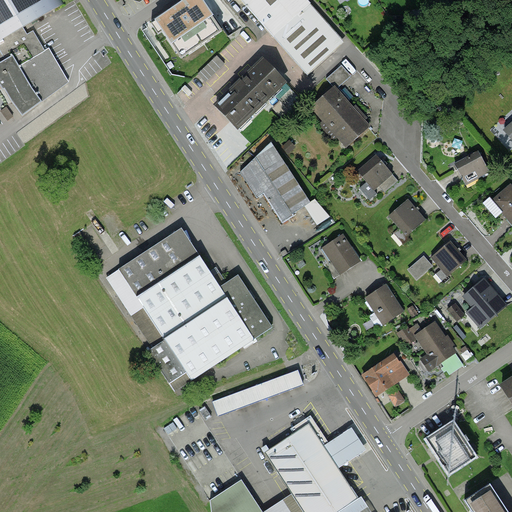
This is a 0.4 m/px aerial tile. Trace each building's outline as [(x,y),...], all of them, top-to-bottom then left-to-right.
[(61,0),(0,0),(0,40),(23,27),(48,13),(64,4),(61,0)] [(200,0),(188,0),(156,22),(177,52),(185,47),(189,54),(215,37),(210,31),(218,26),(200,0)] [(241,0),(308,75),(336,50),(302,12),(297,17),(284,2),(286,0),(241,0)] [(27,35),(23,27),(0,40),(0,82),(23,115),(67,83),(53,60),(47,50),(45,51),(36,35),(33,31),(27,35)] [(208,82),(240,53),(231,43),(199,72),(208,82)] [(261,59),(210,107),(233,132),(285,84),(261,59)] [(333,89),(309,110),(344,151),(370,129),(337,91),(351,78),(341,67),(325,80),(333,89)] [(8,106),(3,110),(10,119),(15,115),(8,106)] [(511,120),(502,130),(511,141),(511,120)] [(225,156),(228,154),(233,162),(245,154),(229,128),(213,139),(225,156)] [(310,203),(272,144),(240,173),(257,198),(264,194),(283,224),(294,216),(293,215),(305,207),(317,226),(330,218),(315,200),(310,203)] [(479,151),(456,164),(462,175),(468,184),(491,172),(479,151)] [(376,156),(358,172),(366,183),(360,188),(370,201),(377,195),(374,191),(380,186),(385,192),(398,181),(396,179),(376,156)] [(511,186),(509,184),(490,199),(510,223),(511,226),(511,186)] [(409,201),(390,217),(406,236),(425,220),(420,214),(409,201)] [(220,288),(181,229),(106,279),(153,348),(150,351),(174,391),(273,327),(239,275),(220,288)] [(342,235),(320,249),(329,262),(325,265),(334,279),(360,262),(342,235)] [(450,242),(432,258),(448,277),(467,261),(450,242)] [(432,267),(424,257),(409,270),(417,280),(432,267)] [(506,306),(484,280),(464,297),(473,307),(467,312),(475,322),(481,317),(486,323),(506,306)] [(385,286),(366,298),(376,313),(373,315),(381,327),(403,313),(385,286)] [(464,316),(455,305),(449,311),(458,321),(464,316)] [(435,323),(417,336),(430,355),(422,360),(429,371),(455,353),(435,323)] [(413,337),(406,326),(398,332),(405,343),(413,337)] [(394,355),(363,376),(377,396),(403,378),(408,375),(394,355)] [(298,370),(211,402),(216,416),(303,385),(298,370)] [(511,377),(500,385),(511,402),(511,377)] [(397,391),(388,396),(394,408),(404,402),(397,391)] [(292,433),(262,452),(291,495),(302,511),(338,511),(359,499),(337,469),(322,446),(327,443),(309,416),(289,428),(292,433)] [(452,425),(428,441),(438,456),(450,474),(474,458),(452,425)] [(327,443),(322,446),(337,469),(365,451),(350,428),(327,443)] [(261,511),(241,481),(211,501),(212,511),(261,511)] [(508,511),(490,484),(465,501),(472,511),(508,511)] [(302,511),(291,495),(265,511),(302,511)] [(359,499),(338,511),(369,511),(360,497),(359,499)]
